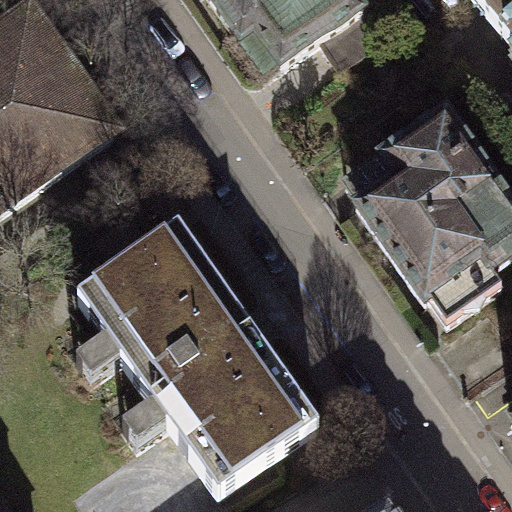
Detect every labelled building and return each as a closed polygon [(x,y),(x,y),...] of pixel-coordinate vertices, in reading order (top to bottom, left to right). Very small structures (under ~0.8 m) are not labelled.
[(200,0),(235,50),(255,37),(280,73),(319,46),(362,17),(360,13),(350,0),(200,0)] [(511,0),(470,0),(511,52),(511,0)] [(362,17),(319,46),(337,72),(389,37),(368,7),(360,13),(362,17)] [(0,221),(115,141),(27,17),(0,35),(0,221)] [(380,196),(355,214),(426,313),(433,308),(449,330),(502,293),(491,278),(511,262),(511,211),(445,117),(364,174),(380,196)] [(0,294),(149,191),(132,167),(0,257),(0,294)] [(180,236),(77,307),(215,506),(318,435),(180,236)]
